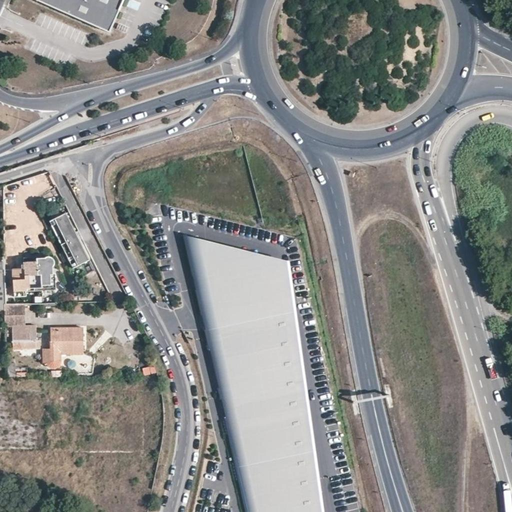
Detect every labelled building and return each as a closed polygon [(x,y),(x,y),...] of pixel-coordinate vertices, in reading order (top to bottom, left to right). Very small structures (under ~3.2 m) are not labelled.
[(124,0),(37,0),(110,32),(124,0)] [(68,246),(77,266),(87,261),(66,216),(51,224),(63,249),(68,246)] [(41,287),(51,287),(51,277),(52,276),(53,268),(56,266),(56,261),(54,259),(51,258),(48,258),(45,258),(45,259),(37,259),(36,262),(29,262),(23,262),(24,269),(11,269),(12,280),(14,280),(14,291),(26,292),(26,289),(41,289),(41,287)] [(25,325),(25,310),(9,311),(10,326),(12,326),(25,326),(25,325)] [(25,326),(12,326),(13,350),(41,349),(41,341),(37,340),(37,325),(25,326)] [(61,355),(82,354),(82,327),(68,327),(50,327),(50,349),(41,350),(42,363),(45,365),(48,366),(52,368),(57,367),(60,364),(61,361),(61,355)]
